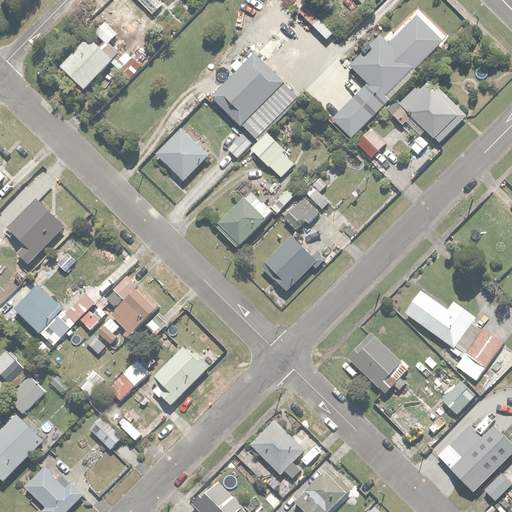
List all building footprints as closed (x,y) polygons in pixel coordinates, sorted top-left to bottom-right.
[(332,118),(351,137),(444,39),(417,13),(390,41),(381,32),(350,65),(367,81),(332,118)] [(104,20),(60,64),(85,88),(112,61),(124,74),(141,57),(104,20)] [(288,42),(277,30),(212,95),(244,128),(289,84),(268,63),(288,42)] [(425,128),(440,142),(467,115),(430,78),(418,90),(412,84),(397,100),(399,103),(391,111),(405,125),(407,122),(419,134),(425,128)] [(200,99),(188,87),(168,108),(181,120),(200,99)] [(373,125),(355,142),(370,156),(387,139),(373,125)] [(209,155),(180,126),(154,152),(184,181),(209,155)] [(268,132),(251,148),(268,166),(285,150),(268,132)] [(238,158),(252,143),(242,134),(228,149),(238,158)] [(410,146),(420,155),(431,142),(421,134),(410,146)] [(217,222),(240,244),(273,211),(250,188),(217,222)] [(315,188),(308,195),(322,207),(328,200),(315,188)] [(275,201),(281,208),(294,195),(287,189),(275,201)] [(306,197),(285,218),(296,229),(305,219),(308,222),(319,211),(306,197)] [(12,247),(27,262),(63,226),(36,199),(8,228),(20,240),(12,247)] [(317,251),(312,256),(290,235),(261,265),(288,290),(313,263),(315,266),(323,257),(317,251)] [(55,258),(67,271),(78,261),(66,248),(55,258)] [(13,274),(20,282),(33,271),(25,263),(13,274)] [(39,282),(15,307),(54,345),(101,298),(87,284),(65,307),(39,282)] [(127,334),(131,338),(163,304),(143,285),(113,315),(130,331),(127,334)] [(421,289),(404,312),(455,349),(478,317),(453,299),(447,308),(421,289)] [(104,296),(78,325),(89,335),(115,306),(104,296)] [(159,312),(147,325),(156,335),(169,321),(159,312)] [(103,323),(115,336),(123,329),(110,316),(103,323)] [(504,341),(482,327),(457,367),(479,381),(504,341)] [(369,332),(347,356),(385,391),(392,383),(400,391),(407,384),(400,377),(408,369),(369,332)] [(185,345),(155,373),(153,375),(160,382),(155,387),(171,404),(208,369),(185,345)] [(6,351),(0,356),(0,371),(16,386),(29,372),(6,351)] [(109,386),(121,399),(150,372),(138,359),(109,386)] [(8,397),(23,412),(46,390),(30,375),(8,397)] [(462,380),(443,399),(458,413),(476,394),(462,380)] [(111,395),(99,408),(123,430),(129,423),(122,416),(127,411),(111,395)] [(0,430),(0,476),(3,480),(42,439),(16,414),(0,430)] [(102,415),(90,427),(111,448),(124,435),(102,415)] [(281,473),(284,470),(305,449),(274,418),(250,443),(278,471),(281,473)] [(467,425),(438,454),(477,492),(511,456),(511,445),(494,427),(482,439),(467,425)] [(44,466),(25,486),(46,506),(41,510),(43,511),(63,511),(82,493),(70,481),(65,486),(44,466)] [(295,500),(307,511),(328,511),(353,489),(333,468),(328,473),(325,470),(295,500)] [(284,470),(281,473),(267,485),(280,499),(297,483),(284,470)] [(495,500),(511,482),(501,473),(485,491),(495,500)] [(191,502),(199,511),(245,511),(247,510),(219,480),(209,490),(206,488),(191,502)]
